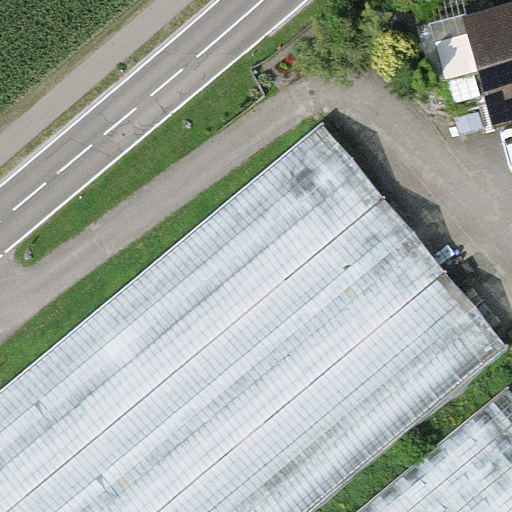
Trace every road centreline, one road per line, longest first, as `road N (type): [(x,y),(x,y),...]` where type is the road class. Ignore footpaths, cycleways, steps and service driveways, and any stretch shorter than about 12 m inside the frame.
road 1 (track): [(0,318),(316,92),(392,113),(511,235)]
road 2 (tertiary): [(0,222),(263,0)]
